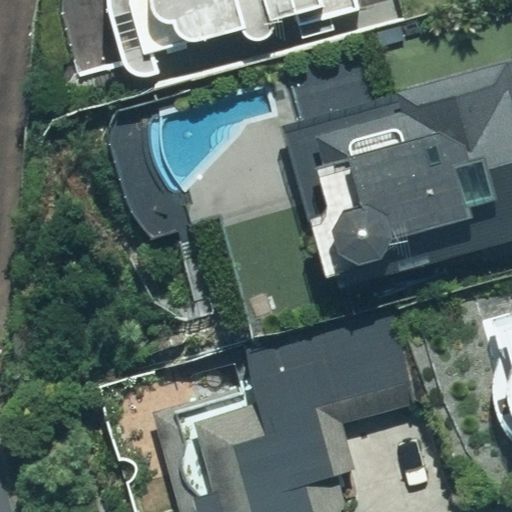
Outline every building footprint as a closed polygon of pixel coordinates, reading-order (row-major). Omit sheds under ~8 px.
[(357,16),(352,0),(93,0),(114,78),(155,68),(152,56),(223,38),(227,49),(265,40),(262,28),(287,22),(290,33),(357,16)] [(511,57),(276,118),(324,305),(511,256),(511,57)] [(228,226),(178,235),(191,315),(241,307),(228,226)] [(511,310),(469,323),(511,465),(511,310)] [(340,427),(420,404),(393,314),(134,389),(169,511),(345,511),(336,477),(353,472),(340,427)]
